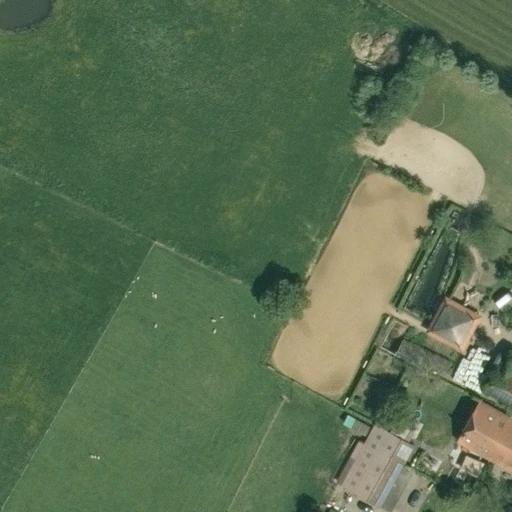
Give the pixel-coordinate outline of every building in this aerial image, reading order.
[(445,295),(425,332),(462,353),(482,315),(445,295)] [(447,361),(404,340),(398,352),(442,373),(447,361)] [(486,391),(511,405),(511,355),(508,353),(500,367),(499,366),(486,391)] [(503,439),(511,423),(511,418),(481,401),(458,441),(490,460),(502,439),(503,439)] [(390,432),(378,425),(344,486),(379,505),(413,444),(408,441),(417,424),(400,414),(390,432)] [(511,423),(503,439),(502,439),(490,460),(511,472),(511,423)]
